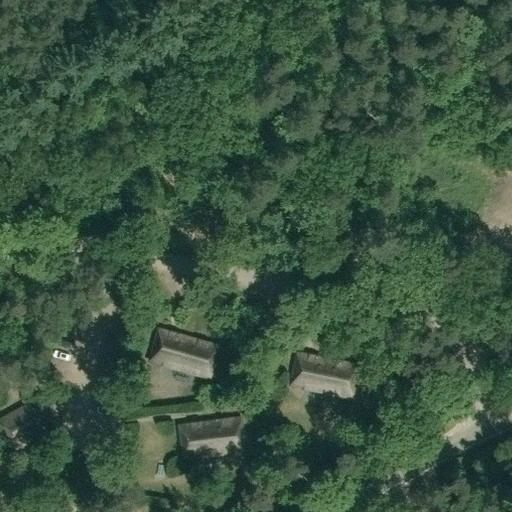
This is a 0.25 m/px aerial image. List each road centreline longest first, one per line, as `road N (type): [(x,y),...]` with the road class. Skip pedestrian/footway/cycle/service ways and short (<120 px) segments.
road 1 (unclassified): [(488,426),(449,339),(421,311),(0,234)]
road 2 (track): [(0,140),(240,0)]
road 3 (track): [(0,464),(32,468),(60,454),(138,258)]
road 4 (tertiary): [(345,511),(417,461),(488,426)]
road 5 (track): [(511,164),(487,177),(474,204),(485,243),(511,258)]
